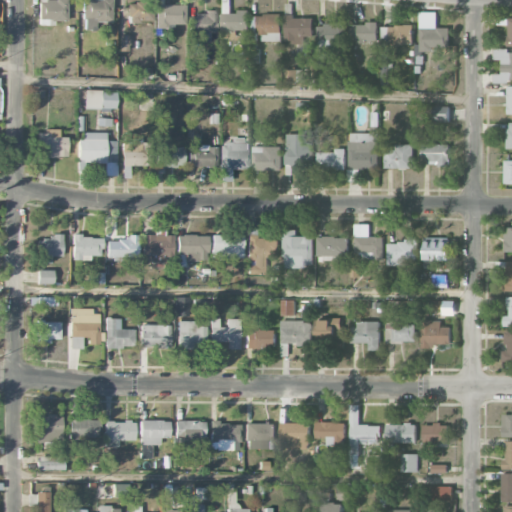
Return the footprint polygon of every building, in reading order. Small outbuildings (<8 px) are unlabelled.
[(66,21),(66,0),(38,0),(39,26),(54,26),(54,21),(66,21)] [(112,22),(111,0),(82,0),(83,31),(96,31),(96,22),(112,22)] [(152,22),(152,3),(128,3),(128,22),(152,22)] [(155,25),(184,26),(185,5),(156,5),(155,25)] [(248,12),(221,12),(222,31),(248,30),(248,12)] [(217,13),(189,13),(189,42),(209,43),(210,34),(216,34),(217,13)] [(281,41),(281,14),(252,15),(252,37),(262,37),(262,41),(281,41)] [(314,18),(294,18),(294,15),(285,15),(285,43),(314,44),(314,18)] [(345,20),(333,19),(333,25),(318,25),(317,68),(329,68),(330,55),(344,56),(345,20)] [(351,24),(351,42),(377,41),(377,23),(351,24)] [(381,26),(382,70),(390,70),(389,45),(412,44),(412,25),(381,26)] [(449,28),(420,27),(419,51),(433,51),(433,47),(449,47),(449,28)] [(511,52),(508,53),(508,48),(494,48),(494,59),(502,59),(502,74),(494,74),(494,81),(511,81),(511,52)] [(285,81),(303,81),(302,69),(285,69),(285,81)] [(115,109),(116,92),(84,91),(83,108),(115,109)] [(449,107),(433,106),(433,122),(449,122),(449,107)] [(66,138),(58,138),(58,130),(38,131),(38,158),(66,157),(66,138)] [(116,141),(105,141),(105,133),(79,132),(79,163),(106,163),(106,175),(116,175),(116,141)] [(285,133),(286,166),(313,166),(312,132),(285,133)] [(349,169),(378,169),(378,133),(349,133),(349,169)] [(249,140),(231,140),(231,144),(220,144),(220,181),(230,182),(230,170),(249,170),(249,140)] [(149,166),(149,141),(133,141),(133,143),(121,143),(121,166),(149,166)] [(413,144),(394,144),(394,145),(384,145),(385,168),(413,168),(413,144)] [(422,165),(449,164),(449,144),(421,144),(422,165)] [(281,146),(252,147),(252,170),(281,170),(281,146)] [(184,147),(156,147),(156,166),(183,167),(184,147)] [(188,166),(216,167),(216,149),(189,148),(188,166)] [(345,150),(317,151),(318,170),(346,169),(345,150)] [(248,274),(267,274),(267,257),(273,257),(273,240),(255,240),(255,226),(248,226),(248,274)] [(312,236),(296,237),(296,229),(283,230),(284,267),(313,267),(312,236)] [(141,235),(141,255),(151,255),(151,259),(172,259),(172,235),(164,235),(164,231),(153,231),(153,235),(141,235)] [(137,236),(116,235),(116,241),(106,241),(106,258),(137,258),(137,236)] [(176,235),(176,266),(184,266),(184,261),(207,261),(207,236),(176,235)] [(242,258),(242,235),(211,235),(212,258),(219,258),(219,265),(233,265),(233,258),(242,258)] [(383,259),(383,236),(356,237),(356,260),(383,259)] [(61,257),(62,237),(37,237),(37,264),(50,264),(50,256),(61,257)] [(72,260),(90,260),(90,256),(101,256),(101,237),(72,237),(72,260)] [(317,237),(316,259),(347,260),(347,237),(317,237)] [(388,243),(388,265),(407,265),(407,260),(418,260),(418,238),(404,238),(404,243),(388,243)] [(433,261),(450,260),(449,238),(424,238),(425,267),(433,267),(433,261)] [(36,284),(53,284),(53,271),(37,271),(36,284)] [(188,317),(189,298),(174,298),(174,316),(188,317)] [(281,315),(294,315),(294,300),(281,300),(281,315)] [(98,310),(69,311),(70,349),(84,349),(84,345),(99,345),(98,310)] [(415,343),(415,324),(407,324),(407,317),(386,316),(386,342),(415,343)] [(134,348),(134,329),(119,329),(119,318),(105,319),(105,348),(134,348)] [(211,342),(228,342),(228,350),(239,349),(239,319),(227,319),(227,327),(219,327),(219,318),(211,318),(211,342)] [(316,319),(317,343),(342,343),(341,319),(316,319)] [(421,348),(434,348),(435,344),(451,344),(451,327),(442,327),(442,320),(422,320),(421,348)] [(36,343),(50,343),(50,340),(59,340),(60,322),(36,321),(36,343)] [(310,321),(281,321),(281,353),(288,353),(288,345),(311,345),(310,321)] [(177,347),(206,348),(206,326),(198,326),(198,322),(178,322),(177,347)] [(379,323),(351,323),(351,343),(368,343),(368,350),(380,350),(379,323)] [(140,346),(168,346),(168,326),(140,325),(140,346)] [(275,330),(245,331),(246,349),(275,348),(275,330)] [(511,361),(511,332),(506,333),(506,350),(502,350),(503,362),(511,361)] [(359,404),(350,404),(349,466),(359,467),(359,443),(380,444),(380,425),(359,425),(359,404)] [(503,437),(511,436),(511,414),(503,414),(503,437)] [(61,443),(61,416),(37,416),(37,445),(51,445),(51,442),(61,443)] [(69,438),(97,438),(97,419),(69,420),(69,438)] [(204,420),(174,421),(175,448),(193,447),(193,437),(204,437),(204,420)] [(134,440),(134,421),(104,422),(104,448),(117,447),(117,440),(134,440)] [(152,445),(160,445),(159,438),(169,438),(169,421),(139,421),(140,460),(152,459),(152,445)] [(316,437),(335,437),(335,445),(345,445),(345,422),(316,422),(316,437)] [(239,423),(210,423),(210,450),(233,450),(233,442),(239,442),(239,423)] [(246,423),(245,449),(274,450),(274,423),(246,423)] [(293,449),(310,449),(309,423),(280,423),(280,440),(293,440),(293,449)] [(423,424),(423,445),(443,445),(443,423),(423,424)] [(386,443),(416,442),(415,424),(386,424),(386,443)] [(418,454),(401,454),(400,471),(418,472),(418,454)] [(37,470),(63,470),(63,457),(37,457),(37,470)] [(431,473),(447,473),(447,465),(431,465),(431,473)] [(511,473),(502,473),(502,502),(511,501),(511,473)] [(338,486),(337,498),(351,499),(352,486),(338,486)] [(453,486),(433,486),(433,500),(452,501),(453,486)] [(35,506),(35,511),(48,511),(49,493),(27,493),(27,506),(35,506)] [(248,511),(248,509),(236,509),(235,495),(227,495),(226,511),(248,511)] [(323,503),(323,511),(344,511),(344,503),(323,503)]
